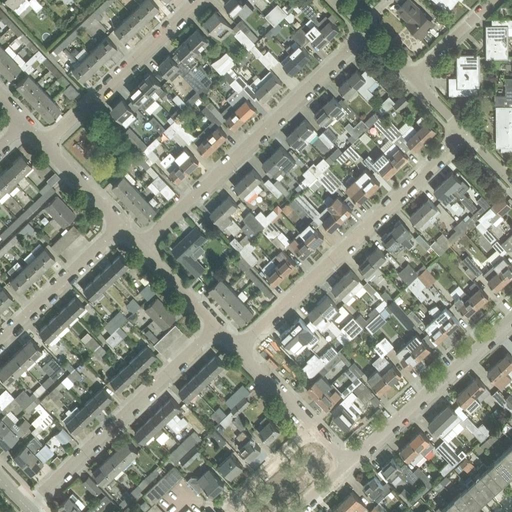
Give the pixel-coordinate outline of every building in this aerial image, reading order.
[(29,0),(27,2),(41,16),(47,11),(37,0),(29,0)] [(159,7),(152,0),(144,0),(140,4),(150,15),(159,7)] [(241,0),(227,0),(225,3),(234,12),(239,8),(246,16),(254,8),(246,0),(244,3),(241,0)] [(301,0),(297,4),(302,9),(311,18),(330,38),(339,29),(326,15),(320,21),(316,18),(316,12),(308,3),(311,0),(301,0)] [(426,14),(419,7),(410,0),(396,0),(401,5),(397,10),(414,26),(412,29),(422,38),(429,29),(429,30),(432,27),(432,26),(433,25),(424,16),(426,14)] [(434,0),(448,11),(449,9),(455,0),(454,0),(434,0)] [(103,1),(91,13),(98,21),(102,17),(100,14),(108,6),(103,1)] [(278,3),(265,16),(275,26),(278,23),(284,17),(285,16),(288,13),(283,7),(282,8),(278,3)] [(131,13),(141,24),(150,15),(140,4),(131,13)] [(283,7),(288,13),(290,11),(292,10),(286,4),(283,7)] [(227,33),(232,28),(216,11),(205,21),(216,33),(222,27),(227,33)] [(98,21),(91,13),(79,25),(83,29),(91,21),(95,25),(98,21)] [(131,13),(122,21),(133,32),(141,24),(131,13)] [(14,23),(6,14),(2,18),(10,27),(14,23)] [(301,26),(297,31),(307,42),(312,38),(320,47),(330,38),(311,18),(306,22),(311,27),(306,31),(301,26)] [(488,56),(498,56),(506,56),(506,27),(511,27),(511,18),(495,19),(495,27),(488,27),(488,56)] [(237,23),(236,24),(237,24),(252,39),(251,40),(254,42),(258,38),(244,23),(241,20),(237,23)] [(114,29),(124,40),(133,32),(122,21),(114,29)] [(22,31),(14,23),(10,27),(18,35),(22,31)] [(275,26),(269,31),(274,35),(282,27),(278,23),(275,26)] [(237,24),(232,29),(236,33),(234,35),(248,49),(255,43),(254,42),(251,40),(252,39),(237,24)] [(83,29),(79,25),(70,33),(74,37),(83,29)] [(214,46),(197,28),(187,38),(198,49),(204,44),(210,50),(214,46)] [(30,40),(22,31),(18,35),(26,44),(30,40)] [(290,44),(286,48),(291,53),(301,65),(311,56),(302,47),(307,42),(297,31),(292,35),(300,44),(294,49),(290,44)] [(74,37),(70,33),(61,41),(66,46),(74,37)] [(117,47),(107,36),(98,45),(108,56),(117,47)] [(197,61),(192,55),(198,49),(187,38),(177,48),(194,65),(197,61)] [(39,50),(30,40),(26,44),(35,54),(39,50)] [(61,50),(66,46),(61,41),(49,53),(56,60),(60,56),(58,53),(61,50)] [(264,54),(255,43),(248,49),(241,57),(245,62),(255,53),(269,68),(273,64),(274,63),(264,54)] [(108,56),(98,45),(89,53),(99,64),(108,56)] [(12,58),(4,49),(0,52),(0,68),(1,69),(12,58)] [(264,54),(274,63),(273,64),(274,65),(279,60),(269,49),(264,54)] [(211,63),(222,75),(223,75),(222,74),(227,70),(235,62),(236,62),(227,51),(223,55),(211,63)] [(99,64),(89,53),(80,61),(91,72),(99,64)] [(291,53),(281,62),(292,74),(301,65),(291,53)] [(197,91),(185,102),(189,106),(208,88),(193,72),(183,61),(179,65),(170,55),(159,65),(172,80),(180,72),(197,91)] [(469,93),(477,93),(477,86),(477,56),(459,56),(459,83),(449,83),(449,95),(469,95),(469,93)] [(45,57),(42,61),(50,69),(54,66),(45,57)] [(235,62),(240,67),(245,62),(241,57),(236,62),(235,62)] [(9,78),(21,67),(12,58),(1,69),(9,78)] [(72,69),(82,80),(91,72),(80,61),(72,69)] [(193,72),(208,88),(213,84),(215,82),(216,80),(206,71),(205,72),(201,65),(193,72)] [(54,66),(50,69),(58,78),(62,74),(54,66)] [(348,78),(357,88),(368,99),(373,93),(368,88),(377,79),(366,69),(361,74),(357,69),(348,78)] [(283,83),(270,70),(261,79),(273,92),(283,83)] [(161,94),(162,95),(167,91),(150,73),(140,83),(156,99),(161,94)] [(28,74),(16,85),(24,94),(36,83),(28,74)] [(70,82),(62,74),(58,78),(66,86),(70,82)] [(239,74),(235,79),(244,88),(248,93),(255,100),(259,96),(264,100),(266,101),(270,97),(269,95),(273,92),(261,79),(258,76),(254,80),(255,81),(250,86),(239,74)] [(339,87),(347,96),(357,88),(348,78),(339,87)] [(505,95),(495,95),(495,108),(498,108),(498,107),(511,107),(511,78),(505,78),(505,95)] [(239,93),(244,88),(235,79),(230,83),(239,93)] [(79,92),(70,82),(66,86),(69,90),(65,93),(71,99),(79,92)] [(36,83),(24,94),(32,102),(44,91),(36,83)] [(140,83),(130,93),(137,100),(146,109),(150,114),(160,104),(156,99),(140,83)] [(32,102),(40,111),(52,99),(44,91),(32,102)] [(246,99),(241,94),(231,103),(245,118),(255,109),(248,101),(246,99)] [(173,98),(184,111),(189,106),(185,102),(179,95),(176,95),(173,98)] [(403,95),(395,102),(393,104),(399,111),(409,101),(403,95)] [(337,119),(341,115),(337,111),(341,107),(351,117),(356,113),(342,98),(338,102),(333,96),(324,105),(335,117),(337,119)] [(382,114),(393,104),(395,102),(389,96),(380,105),(381,107),(378,110),(382,114)] [(61,109),(54,101),(52,99),(40,111),(49,120),(61,109)] [(123,99),(112,109),(127,125),(137,115),(123,99)] [(211,101),(206,105),(216,115),(220,111),(211,101)] [(228,120),(235,128),(245,118),(231,103),(222,113),(226,118),(228,120)] [(202,109),(212,120),(216,115),(206,105),(202,109)] [(315,114),(326,126),(335,117),(324,105),(315,114)] [(511,107),(498,107),(498,108),(498,145),(500,145),(501,145),(501,151),(511,150),(511,107)] [(365,122),(369,127),(382,114),(378,110),(371,117),(365,122)] [(417,120),(422,125),(417,130),(426,139),(436,130),(422,115),(417,120)] [(154,116),(149,121),(161,133),(166,128),(154,116)] [(171,124),(177,132),(187,142),(188,143),(188,142),(190,144),(194,140),(198,145),(200,147),(207,155),(217,145),(203,130),(196,137),(177,118),(171,124)] [(318,132),(305,119),(296,128),(309,141),(318,132)] [(352,134),(356,139),(359,136),(361,135),(365,130),(365,131),(369,127),(365,122),(363,120),(353,129),(355,131),(352,134)] [(403,133),(391,120),(386,125),(398,138),(402,134),(407,139),(416,149),(426,139),(417,130),(412,124),(403,133)] [(218,126),(213,121),(203,130),(217,145),(227,135),(220,128),(218,126)] [(171,124),(166,129),(173,136),(177,132),(171,124)] [(386,125),(381,130),(393,143),(384,152),(389,157),(389,156),(398,166),(408,156),(399,147),(394,142),(398,138),(386,125)] [(328,126),(324,131),(333,141),(338,136),(328,126)] [(124,132),(142,151),(147,146),(130,127),(124,132)] [(299,150),(309,141),(296,128),(286,137),(299,150)] [(361,135),(360,136),(365,141),(370,136),(365,131),(365,130),(361,135)] [(324,131),(319,136),(329,147),(334,143),(333,141),(324,131)] [(177,132),(173,136),(183,146),(187,142),(177,132)] [(147,146),(142,151),(153,163),(160,157),(153,150),(161,142),(157,137),(147,146)] [(356,151),(350,145),(345,149),(355,160),(361,155),(357,150),(356,151)] [(281,164),(284,168),(288,165),(289,166),(295,160),(281,146),(272,155),(281,164)] [(189,153),(185,148),(175,157),(189,172),(199,162),(192,155),(190,152),(189,153)] [(343,152),(338,148),(326,159),(330,164),(343,152)] [(379,166),(388,176),(398,166),(389,156),(389,157),(384,152),(374,161),(379,166)] [(22,154),(13,162),(23,173),(32,165),(22,154)] [(281,164),(272,155),(262,164),(276,178),(281,172),(285,168),(284,168),(281,164)] [(138,161),(147,170),(151,166),(142,157),(138,161)] [(170,172),(179,181),(189,172),(175,157),(165,166),(170,171),(170,172)] [(326,159),(322,163),(326,168),(328,166),(330,164),(326,159)] [(23,173),(13,162),(4,171),(15,182),(23,173)] [(309,167),(317,176),(322,171),(314,162),(309,167)] [(155,178),(159,174),(151,166),(147,170),(155,178)] [(338,188),(343,183),(328,166),(326,168),(323,171),(336,185),(338,188)] [(303,180),(299,184),(304,189),(317,176),(309,167),(302,173),(308,179),(304,182),(303,180)] [(258,192),(263,188),(257,182),(262,178),(253,169),(244,178),(256,190),(258,192)] [(361,174),(363,177),(359,181),(370,193),(380,183),(372,175),(371,175),(366,169),(361,174)] [(9,193),(17,185),(15,182),(4,171),(0,174),(0,183),(6,190),(9,193)] [(317,176),(330,190),(336,185),(323,171),(322,171),(317,176)] [(453,172),(443,181),(458,197),(463,192),(457,186),(462,181),(453,172)] [(152,181),(160,190),(167,183),(159,174),(155,178),(152,181)] [(124,175),(112,186),(120,194),(132,183),(124,175)] [(234,187),(241,194),(246,199),(256,190),(244,178),(234,187)] [(264,183),(278,197),(282,192),(274,183),(269,178),(264,183)] [(278,179),(274,183),(282,192),(286,196),(290,192),(278,179)] [(351,194),(360,203),(370,193),(359,181),(353,186),(351,183),(346,188),(352,193),(351,194)] [(459,198),(458,197),(443,181),(434,190),(446,203),(451,198),(454,202),(459,198)] [(39,191),(43,194),(46,198),(56,190),(48,182),(39,191)] [(140,192),(132,183),(120,194),(129,203),(140,192)] [(176,192),(169,185),(167,183),(160,190),(168,199),(176,192)] [(304,208),(304,209),(319,224),(323,221),(332,230),(342,220),(328,205),(321,212),(301,191),(294,198),(304,208)] [(140,192),(129,203),(137,212),(148,201),(140,192)] [(43,194),(34,203),(38,207),(46,198),(43,194)] [(57,195),(45,207),(54,217),(66,205),(57,195)] [(476,201),(481,206),(474,213),(479,218),(482,214),(491,207),(491,206),(482,195),(476,201)] [(498,210),(500,208),(508,201),(502,195),(492,205),(498,210)] [(158,201),(153,196),(148,201),(137,212),(146,221),(157,210),(153,206),(158,201)] [(228,214),(231,217),(235,213),(232,210),(238,205),(229,196),(220,205),(228,214)] [(343,201),(338,196),(328,205),(342,220),(352,210),(345,203),(343,201)] [(299,213),(304,209),(304,208),(294,198),(289,203),(299,213)] [(441,211),(429,199),(419,208),(431,220),(432,220),(433,222),(437,218),(436,216),(441,211)] [(38,207),(34,203),(25,211),(29,215),(38,207)] [(64,227),(76,215),(66,205),(54,217),(64,227)] [(210,213),(219,223),(224,218),(227,222),(225,225),(234,235),(241,228),(242,228),(241,227),(231,217),(228,214),(220,205),(210,213)] [(482,214),(479,218),(478,218),(481,221),(486,227),(493,221),(490,218),(496,213),(491,207),(482,214)] [(419,226),(419,225),(422,229),(431,220),(419,208),(410,216),(419,226)] [(267,215),(261,210),(255,216),(265,226),(266,225),(278,214),(278,213),(273,209),(267,215)] [(29,215),(25,211),(17,219),(21,223),(29,215)] [(251,211),(243,219),(247,223),(241,227),(242,228),(241,228),(247,233),(252,239),(258,245),(259,244),(256,241),(253,238),(262,229),(265,226),(255,216),(251,211)] [(280,212),(278,213),(278,214),(266,225),(286,246),(290,241),(295,246),(295,247),(297,249),(304,256),(310,251),(311,252),(315,249),(313,247),(314,247),(305,238),(305,237),(300,232),(290,241),(273,222),(282,214),(280,212)] [(465,230),(478,218),(479,218),(474,213),(471,216),(468,213),(458,223),(465,230)] [(21,223),(17,219),(8,227),(12,231),(21,223)] [(401,221),(392,230),(406,245),(408,248),(413,243),(409,239),(413,235),(409,231),(410,230),(401,221)] [(35,230),(28,222),(16,234),(20,238),(27,231),(30,234),(35,230)] [(305,228),(310,233),(305,237),(305,238),(314,247),(324,237),(315,228),(310,223),(305,228)] [(454,227),(457,230),(448,238),(452,242),(465,230),(458,223),(454,227)] [(73,225),(69,229),(76,237),(81,232),(73,225)] [(266,225),(265,226),(262,229),(281,251),(272,259),(286,273),(296,264),(287,254),(287,255),(282,250),(286,246),(266,225)] [(0,242),(0,243),(12,231),(8,227),(0,235),(0,242)] [(190,253),(206,238),(196,227),(172,249),(197,276),(204,269),(190,253)] [(76,237),(69,229),(64,233),(72,241),(76,237)] [(391,248),(397,253),(406,245),(392,230),(382,239),(391,248)] [(507,250),(490,231),(484,236),(502,254),(507,250)] [(64,233),(60,237),(67,245),(72,241),(64,233)] [(235,237),(230,242),(239,252),(240,252),(239,251),(252,239),(247,233),(239,241),(235,237)] [(420,233),(415,238),(426,250),(427,249),(431,253),(435,250),(430,244),(420,233)] [(20,238),(16,234),(7,242),(11,246),(20,238)] [(430,244),(435,250),(440,255),(452,242),(448,238),(447,238),(443,234),(436,240),(435,239),(430,244)] [(67,245),(60,237),(55,242),(63,250),(67,245)] [(258,259),(251,251),(258,245),(252,239),(239,251),(240,252),(239,252),(243,256),(243,255),(252,265),(258,259)] [(11,246),(7,242),(0,248),(0,252),(2,255),(11,246)] [(58,254),(63,250),(55,242),(51,246),(58,254)] [(37,248),(32,252),(35,256),(36,255),(46,266),(55,258),(44,247),(40,251),(37,248)] [(387,257),(378,247),(368,256),(377,266),(387,257)] [(129,264),(120,254),(111,263),(120,272),(129,264)] [(469,254),(463,260),(465,263),(466,263),(478,276),(483,272),(469,254)] [(35,256),(27,263),(38,274),(46,266),(36,255),(35,256)] [(244,271),(249,267),(249,268),(252,265),(243,255),(243,256),(236,262),(244,271)] [(377,266),(368,256),(359,265),(368,275),(364,278),(367,281),(375,274),(376,275),(381,271),(377,266)] [(504,256),(499,261),(493,265),(498,271),(499,270),(507,280),(511,275),(511,264),(509,261),(504,256)] [(267,274),(276,283),(286,273),(272,259),(262,268),(267,273),(267,274)] [(23,267),(17,261),(12,265),(29,283),(38,274),(27,263),(23,267)] [(111,282),(120,272),(111,263),(101,272),(111,282)] [(408,263),(404,267),(415,279),(418,275),(417,275),(419,274),(419,273),(427,266),(425,263),(416,271),(408,263)] [(465,270),(473,280),(478,276),(466,263),(465,263),(463,265),(466,269),(465,270)] [(12,265),(7,270),(13,277),(10,280),(20,291),(29,283),(12,265)] [(488,280),(497,289),(507,280),(499,270),(498,271),(493,265),(489,269),(483,274),(488,279),(488,280)] [(244,271),(253,280),(257,276),(249,268),(249,267),(244,271)] [(398,273),(409,285),(415,279),(404,267),(398,273)] [(426,267),(422,271),(431,283),(436,278),(426,267)] [(359,279),(351,270),(341,279),(355,293),(363,285),(372,295),(374,292),(379,297),(381,295),(382,295),(380,294),(368,281),(364,284),(359,279)] [(418,275),(427,286),(431,283),(422,271),(419,274),(417,275),(418,275)] [(92,281),(101,291),(111,282),(101,272),(92,281)] [(257,276),(253,280),(261,289),(265,285),(257,276)] [(209,288),(218,297),(229,286),(221,278),(221,277),(209,288)] [(332,288),(345,302),(355,293),(341,279),(332,288)] [(83,289),(92,299),(101,291),(92,281),(83,289)] [(474,292),(470,296),(469,296),(478,306),(488,296),(480,287),(475,282),(469,286),(474,292)] [(144,287),(139,292),(147,300),(156,292),(150,287),(148,284),(144,287)] [(0,285),(0,301),(4,306),(13,298),(2,287),(0,285)] [(274,294),(267,287),(265,285),(261,289),(269,298),(274,294)] [(218,297),(226,306),(237,295),(229,286),(218,297)] [(380,294),(382,295),(381,295),(389,303),(394,299),(385,289),(380,294)] [(459,305),(468,315),(478,306),(469,296),(470,296),(465,291),(454,300),(459,305)] [(226,306),(234,315),(246,304),(237,295),(226,306)] [(322,300),(318,304),(330,317),(338,308),(335,305),(336,305),(331,300),(327,296),(325,295),(321,299),(322,300)] [(84,306),(75,296),(67,305),(76,314),(84,306)] [(400,296),(395,300),(400,306),(405,302),(400,296)] [(133,297),(125,305),(133,313),(141,306),(133,297)] [(144,309),(154,319),(166,307),(157,297),(144,309)] [(389,303),(385,307),(390,313),(393,311),(409,328),(410,327),(415,323),(407,314),(404,310),(400,306),(394,299),(389,303)] [(254,312),(246,304),(234,315),(242,323),(254,312)] [(318,304),(308,314),(313,318),(309,321),(316,328),(319,325),(324,330),(329,326),(337,336),(343,331),(340,328),(330,317),(318,304)] [(76,314),(67,305),(57,314),(66,323),(76,314)] [(429,309),(436,317),(449,332),(459,322),(451,313),(446,307),(442,311),(437,305),(429,309)] [(163,329),(176,317),(166,307),(154,319),(163,329)] [(412,309),(407,314),(415,323),(417,325),(422,320),(412,309)] [(360,314),(356,318),(364,327),(366,326),(370,322),(376,315),(372,310),(368,314),(370,316),(366,320),(360,314)] [(47,323),(56,332),(66,323),(57,314),(47,323)] [(107,322),(115,330),(119,326),(107,314),(103,318),(107,322)] [(295,323),(291,327),(300,336),(308,344),(310,347),(320,338),(313,331),(316,328),(309,321),(306,324),(300,318),(299,319),(298,317),(294,321),(295,323)] [(352,317),(340,328),(343,331),(351,339),(363,328),(352,317)] [(430,331),(439,341),(449,332),(436,317),(425,326),(430,331)] [(130,321),(127,318),(119,326),(115,330),(122,337),(123,338),(127,334),(122,329),(130,321)] [(103,326),(111,334),(115,330),(107,322),(103,326)] [(370,322),(366,326),(372,333),(377,329),(370,322)] [(38,331),(47,341),(56,332),(47,323),(38,331)] [(175,324),(171,328),(178,336),(183,332),(175,324)] [(285,329),(280,334),(281,336),(298,354),(305,347),(307,345),(308,344),(300,336),(291,327),(287,331),(285,329)] [(171,328),(166,333),(174,341),(178,336),(171,328)] [(145,333),(154,343),(158,339),(149,329),(145,333)] [(115,330),(111,334),(105,339),(113,347),(122,337),(115,330)] [(162,337),(169,345),(174,341),(166,333),(162,337)] [(417,333),(407,342),(420,358),(430,348),(417,333)] [(379,341),(388,351),(394,346),(386,336),(379,341)] [(89,340),(96,348),(100,344),(93,337),(89,340)] [(162,337),(157,341),(165,349),(169,345),(162,337)] [(31,338),(23,346),(34,358),(42,350),(31,338)] [(89,340),(84,344),(92,352),(96,348),(89,340)] [(44,344),(50,351),(54,348),(47,341),(44,344)] [(161,353),(165,349),(157,341),(153,345),(161,353)] [(393,365),(388,359),(384,355),(388,351),(379,341),(373,346),(381,355),(372,363),(378,369),(391,383),(401,374),(393,365)] [(401,347),(396,352),(401,357),(403,359),(410,367),(420,358),(407,342),(404,342),(401,345),(401,347)] [(100,344),(96,348),(103,356),(107,353),(100,344)] [(156,355),(147,345),(138,354),(147,363),(156,355)] [(332,345),(319,357),(326,363),(336,353),(338,351),(332,345)] [(34,358),(23,346),(14,354),(25,366),(34,358)] [(96,356),(99,360),(103,356),(96,348),(92,352),(92,353),(90,354),(93,359),(96,356)] [(324,365),(329,370),(342,358),(337,353),(325,364),(324,365)] [(498,362),(511,377),(511,376),(511,357),(508,353),(498,362)] [(18,377),(27,369),(25,366),(14,354),(5,363),(16,375),(18,377)] [(147,363),(138,354),(128,363),(137,372),(147,363)] [(225,365),(216,355),(207,364),(216,373),(225,365)] [(55,372),(50,376),(54,380),(64,370),(52,357),(46,363),(55,372)] [(308,362),(301,368),(311,378),(320,369),(324,365),(326,363),(319,357),(311,365),(308,362)] [(347,358),(344,361),(349,367),(358,376),(359,377),(364,372),(354,362),(352,364),(347,358)] [(63,364),(70,372),(71,372),(74,369),(67,361),(63,364)] [(488,372),(501,386),(511,377),(498,362),(488,372)] [(0,367),(0,375),(7,383),(16,375),(5,363),(0,367)] [(128,363),(119,372),(128,381),(137,372),(128,363)] [(216,373),(207,364),(197,373),(206,382),(216,373)] [(82,376),(74,369),(71,372),(78,380),(82,376)] [(372,383),(381,393),(391,383),(378,369),(367,378),(372,383)] [(71,372),(70,372),(66,376),(74,384),(78,380),(71,372)] [(110,381),(119,390),(128,381),(119,372),(110,381)] [(197,373),(188,382),(197,391),(206,382),(197,373)] [(326,389),(331,384),(322,374),(307,388),(317,398),(326,389)] [(42,384),(46,388),(54,380),(50,376),(42,384)] [(353,390),(363,381),(359,377),(358,376),(348,384),(353,390)] [(467,386),(481,401),(491,391),(485,386),(486,386),(477,377),(467,386)] [(61,381),(51,390),(59,398),(63,394),(58,390),(64,384),(61,381)] [(179,390),(188,400),(197,391),(188,382),(179,390)] [(342,393),(332,383),(331,384),(326,389),(317,398),(326,408),(342,393)] [(42,384),(33,392),(37,397),(46,388),(42,384)] [(238,389),(235,392),(242,400),(245,397),(251,392),(243,384),(238,389)] [(482,403),(481,401),(467,386),(457,396),(462,402),(458,405),(462,409),(466,405),(471,411),(476,405),(478,407),(482,403)] [(111,397),(102,387),(93,396),(103,405),(111,397)] [(28,405),(34,399),(38,403),(39,402),(41,400),(37,397),(33,392),(29,396),(23,389),(14,397),(19,402),(24,408),(28,405)] [(492,394),(511,415),(511,414),(511,405),(505,398),(506,398),(497,389),(492,394)] [(48,394),(55,402),(59,398),(51,390),(48,394)] [(225,401),(232,409),(242,400),(235,392),(225,401)] [(376,405),(380,401),(372,392),(367,396),(376,405)] [(10,393),(0,402),(0,410),(3,408),(14,397),(10,393)] [(93,414),(103,405),(93,396),(84,405),(93,414)] [(14,397),(3,408),(7,412),(19,402),(14,397)] [(178,421),(181,418),(175,412),(181,407),(172,397),(163,406),(178,421)] [(232,409),(237,415),(250,403),(245,397),(242,400),(232,409)] [(31,422),(36,427),(39,424),(50,413),(39,402),(38,403),(34,407),(40,414),(31,422)] [(345,427),(359,413),(348,402),(334,416),(345,427)] [(478,427),(462,409),(458,405),(454,409),(449,404),(438,414),(452,428),(457,433),(466,425),(482,441),(487,436),(478,427)] [(80,409),(76,405),(71,410),(71,411),(83,424),(93,414),(84,405),(80,409)] [(166,421),(172,427),(178,421),(163,406),(153,415),(162,425),(166,421)] [(220,407),(215,411),(223,418),(227,414),(220,407)] [(65,423),(74,432),(83,424),(71,411),(71,410),(69,408),(65,411),(67,413),(62,418),(66,422),(65,423)] [(219,422),(226,428),(234,421),(242,429),(246,425),(237,415),(232,409),(231,410),(227,415),(227,414),(223,418),(219,422)] [(219,422),(223,418),(215,411),(211,415),(219,422)] [(0,435),(14,423),(5,413),(0,418),(0,435)] [(44,429),(55,418),(50,413),(39,424),(44,429)] [(437,432),(442,438),(452,428),(438,414),(428,423),(437,432)] [(153,415),(144,424),(153,434),(157,438),(164,431),(160,427),(162,425),(153,415)] [(269,441),(280,430),(270,420),(266,416),(260,421),(262,423),(257,428),(269,441)] [(30,424),(25,419),(17,426),(14,423),(0,435),(0,440),(6,446),(5,447),(5,448),(30,424)] [(507,421),(500,427),(504,432),(511,426),(507,421)] [(491,432),(483,423),(478,427),(487,436),(491,432)] [(135,433),(144,442),(153,434),(144,424),(135,433)] [(71,436),(62,427),(56,432),(65,441),(71,436)] [(213,428),(208,433),(220,446),(226,441),(213,428)] [(261,449),(243,430),(236,437),(241,442),(238,446),(250,459),(261,449)] [(194,431),(190,435),(198,443),(202,439),(194,431)] [(434,445),(421,431),(410,441),(419,450),(424,455),(429,450),(434,445)] [(180,444),(184,447),(188,452),(198,443),(190,435),(190,434),(180,444)] [(493,434),(487,439),(488,441),(491,444),(498,439),(493,434)] [(39,449),(38,448),(43,444),(35,436),(13,456),(14,457),(15,456),(23,464),(39,449)] [(445,438),(440,443),(458,462),(462,458),(454,450),(456,449),(445,438)] [(139,451),(128,439),(119,448),(130,459),(139,451)] [(484,451),(491,444),(488,441),(487,439),(480,446),(484,451)] [(400,450),(414,465),(424,455),(419,450),(410,441),(400,450)] [(38,448),(39,449),(23,464),(31,473),(30,474),(30,475),(54,452),(45,442),(43,444),(38,448)] [(458,462),(440,443),(436,448),(454,466),(458,462)] [(178,446),(178,447),(176,449),(171,453),(179,461),(188,452),(184,447),(180,444),(178,446)] [(180,460),(185,466),(200,451),(195,446),(180,460)] [(119,448),(110,456),(121,468),(130,459),(119,448)] [(511,453),(508,449),(501,455),(511,466),(511,453)] [(165,465),(167,468),(173,463),(175,465),(179,461),(171,453),(168,457),(171,460),(165,465)] [(231,477),(243,466),(231,453),(219,464),(231,477)] [(57,454),(52,459),(56,464),(62,458),(57,454)] [(511,466),(501,455),(494,461),(509,477),(511,474),(511,466)] [(102,464),(113,476),(121,468),(110,456),(102,464)] [(460,463),(466,469),(473,462),(467,457),(460,463)] [(397,473),(402,478),(405,476),(412,483),(418,477),(405,463),(401,466),(393,458),(382,468),(391,478),(397,473)] [(503,483),(509,477),(494,461),(488,467),(503,483)] [(112,485),(117,480),(113,476),(102,464),(93,473),(104,484),(108,481),(112,485)] [(174,466),(169,471),(179,481),(184,476),(174,466)] [(414,472),(424,483),(428,487),(429,487),(429,488),(435,483),(419,467),(414,472)] [(481,473),(496,489),(503,483),(488,467),(481,473)] [(156,469),(147,477),(151,481),(159,473),(156,469)] [(196,476),(191,477),(187,480),(199,492),(205,486),(207,488),(207,489),(209,490),(213,494),(224,484),(210,469),(199,479),(196,476)] [(169,471),(164,475),(174,486),(179,481),(169,471)] [(474,479),(489,496),(496,489),(481,473),(474,479)] [(138,485),(142,489),(151,481),(147,477),(145,474),(141,478),(144,480),(138,485)] [(164,475),(159,480),(169,491),(174,486),(164,475)] [(363,486),(378,502),(393,488),(387,481),(383,485),(374,475),(363,486)] [(95,495),(97,494),(101,499),(106,494),(89,476),(83,482),(95,495)] [(468,485),(483,502),(489,496),(474,479),(468,485)] [(159,480),(153,485),(164,495),(169,491),(159,480)] [(441,481),(433,487),(436,491),(444,485),(441,481)] [(399,493),(410,505),(428,487),(424,483),(411,495),(404,488),(399,493)] [(133,498),(142,489),(138,485),(129,494),(133,498)] [(153,485),(148,490),(159,500),(164,495),(153,485)] [(468,485),(462,491),(476,508),(483,502),(468,485)] [(143,495),(153,505),(153,506),(155,504),(159,500),(148,490),(143,495)] [(352,491),(342,501),(353,511),(359,511),(366,506),(361,501),(361,500),(352,491)] [(455,498),(467,511),(471,511),(476,508),(462,491),(455,498)] [(59,505),(65,511),(78,511),(82,509),(75,501),(78,498),(73,493),(70,496),(69,495),(59,505)] [(111,499),(106,494),(101,499),(93,506),(98,511),(111,499)] [(123,507),(133,498),(129,494),(119,503),(123,507)] [(467,511),(455,498),(448,504),(455,511),(467,511)] [(145,500),(140,505),(145,510),(150,505),(145,500)] [(332,510),(333,511),(353,511),(342,501),(332,510)]
